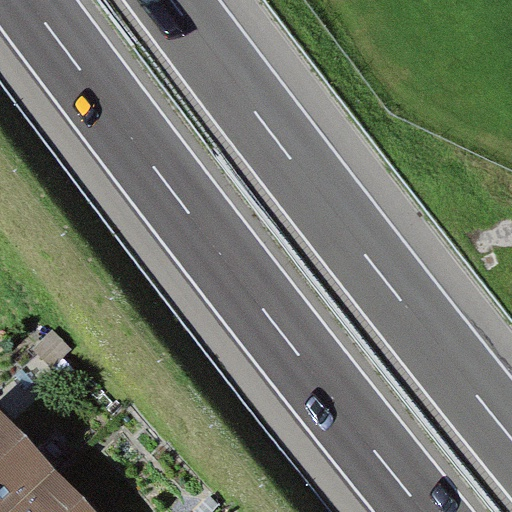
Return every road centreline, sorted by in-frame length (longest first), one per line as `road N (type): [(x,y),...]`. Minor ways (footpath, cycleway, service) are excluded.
road 1 (motorway): [(26,0),(422,511)]
road 2 (motorway): [(511,438),(171,0)]
